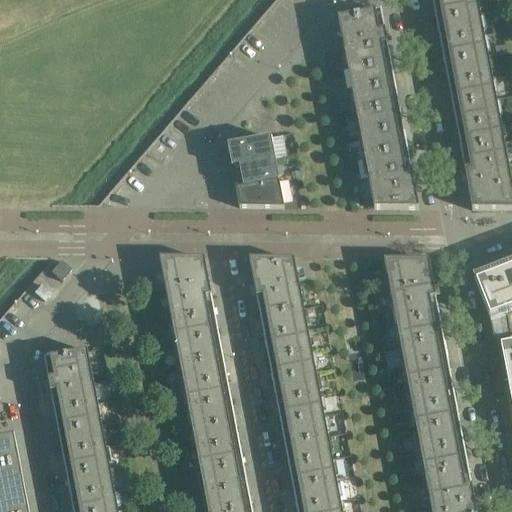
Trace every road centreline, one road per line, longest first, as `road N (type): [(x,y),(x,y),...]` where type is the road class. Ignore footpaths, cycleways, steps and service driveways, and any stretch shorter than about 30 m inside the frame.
road 1 (residential): [(197,148),(226,250),(274,511)]
road 2 (residential): [(506,511),(456,250)]
road 3 (residential): [(25,346),(197,148)]
road 4 (residential): [(456,250),(405,0)]
road 5 (residential): [(197,148),(326,0)]
road 6 (residential): [(25,346),(51,511)]
